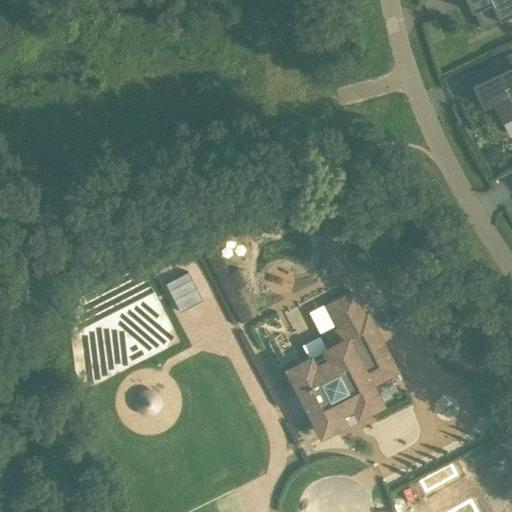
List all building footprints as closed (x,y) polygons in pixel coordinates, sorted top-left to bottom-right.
[(511,0),(465,0),(471,12),(474,11),(481,28),(499,20),(499,21),(511,15),(511,0)] [(510,134),(511,133),(511,53),(494,62),(500,73),(478,83),(475,85),(484,106),(494,101),(510,134)] [(293,124),(292,130),(295,138),(304,141),(309,140),(314,136),(316,130),(315,124),(308,118),(302,117),(297,120),(293,124)] [(199,300),(186,271),(163,281),(175,311),(199,300)] [(328,305),(340,328),(324,336),(331,348),(327,350),(328,353),(312,362),(310,359),(289,370),(322,433),(343,422),(338,413),(354,404),(359,414),(380,403),(359,363),(386,349),(367,314),(365,315),(352,292),(328,305)]
